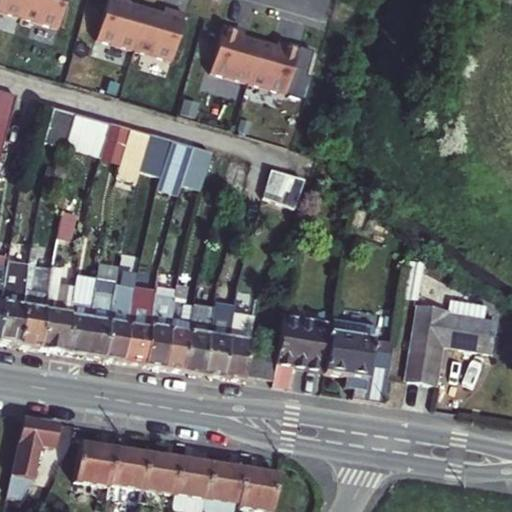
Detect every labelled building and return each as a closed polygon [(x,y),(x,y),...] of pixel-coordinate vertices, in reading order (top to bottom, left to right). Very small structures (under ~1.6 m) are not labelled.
[(0,0),(0,17),(19,23),(26,0),(0,0)] [(26,0),(19,23),(57,34),(66,0),(26,0)] [(133,56),(145,13),(129,8),(123,7),(125,2),(118,0),(108,0),(95,45),(133,56)] [(162,18),(145,13),(133,56),(170,67),(184,19),(169,15),(167,20),(162,18)] [(247,89),(259,46),(242,41),(237,40),(238,35),(223,30),(209,78),(247,89)] [(275,51),(259,46),(247,89),(284,100),(298,52),(282,48),(281,53),(275,51)] [(0,155),(17,100),(0,94),(0,155)] [(66,151),(75,117),(53,110),(44,145),(66,151)] [(113,128),(75,117),(66,151),(103,163),(113,128)] [(121,168),(131,134),(115,129),(106,163),(121,168)] [(152,140),(132,134),(119,182),(139,188),(142,179),(152,140)] [(162,185),(174,147),(152,140),(142,179),(162,185)] [(196,153),(174,147),(162,185),(184,192),(196,153)] [(215,159),(196,153),(184,192),(204,197),(215,159)] [(293,215),(308,187),(275,177),(266,206),(293,215)] [(39,355),(65,359),(74,297),(58,295),(63,261),(70,262),(72,243),(57,241),(54,260),(39,355)] [(39,355),(54,260),(38,256),(33,259),(30,281),(19,352),(39,355)] [(0,349),(19,352),(30,281),(7,277),(0,327),(0,349)] [(84,363),(103,366),(116,288),(96,285),(95,293),(84,363)] [(116,288),(103,366),(124,369),(135,304),(123,302),(125,289),(116,288)] [(84,363),(95,293),(75,290),(74,297),(65,359),(84,363)] [(146,372),(157,309),(157,308),(158,298),(136,293),(135,304),(124,369),(146,372)] [(146,372),(165,376),(173,323),(175,312),(157,308),(157,309),(146,372)] [(175,312),(173,323),(193,326),(195,314),(196,311),(175,308),(175,312)] [(454,319),(422,314),(410,388),(442,393),(448,354),(499,362),(503,330),(489,328),(491,314),(455,308),(454,319)] [(196,311),(193,326),(185,378),(205,382),(214,324),(216,319),(216,318),(217,314),(196,311)] [(216,318),(216,319),(214,324),(205,382),(224,385),(234,321),(236,313),(217,311),(217,314),(216,318)] [(328,381),(335,327),(286,319),(280,359),(275,389),(275,393),(290,395),(294,375),(328,381)] [(234,321),(233,333),(224,385),(245,388),(245,384),(249,358),(255,325),(234,321)] [(173,323),(165,376),(185,378),(193,326),(173,323)] [(357,406),(386,411),(396,351),(366,346),(369,332),(335,327),(328,381),(350,385),(349,395),(358,397),(357,406)] [(260,386),(275,389),(280,359),(265,357),(265,361),(260,386)] [(265,361),(249,358),(245,384),(260,386),(265,361)] [(59,426),(24,421),(11,502),(25,505),(36,484),(41,449),(56,451),(59,426)] [(115,451),(82,446),(76,491),(107,495),(109,489),(115,451)] [(109,489),(145,494),(150,456),(115,451),(109,489)] [(150,456),(145,494),(177,499),(183,461),(150,456)] [(177,499),(209,503),(214,466),(183,461),(177,499)] [(209,503),(242,509),(247,470),(214,466),(209,503)] [(242,509),(241,511),(274,511),(281,476),(247,470),(242,509)] [(109,489),(105,506),(141,511),(145,494),(109,489)] [(107,495),(76,491),(74,502),(105,506),(107,495)] [(207,511),(209,503),(177,499),(174,511),(176,511),(207,511)]
